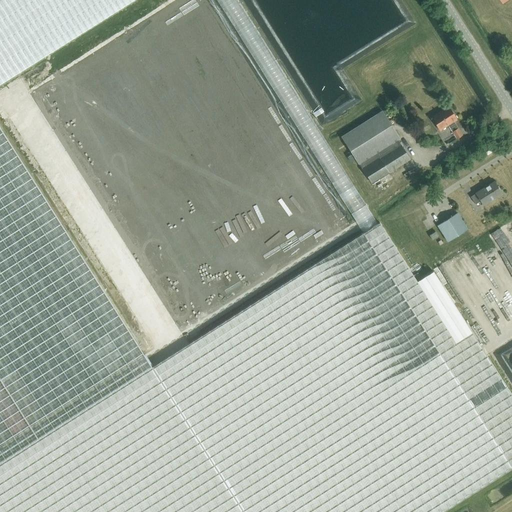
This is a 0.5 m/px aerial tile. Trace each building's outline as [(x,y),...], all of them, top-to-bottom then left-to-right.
[(0,0),(0,84),(133,0),(0,0)] [(447,108),(431,117),(440,131),(447,126),(456,140),(462,136),(453,122),(455,121),(447,108)] [(401,141),(393,128),(382,111),(354,128),(340,137),(359,167),(360,166),(398,142),(401,141)] [(0,463),(151,368),(0,129),(0,463)] [(316,135),(306,141),(355,224),(364,219),(361,214),(366,211),(320,131),(315,134),(316,135)] [(398,142),(360,166),(371,184),(409,160),(398,142)] [(482,206),(501,194),(494,182),(475,194),(470,198),(474,204),(479,201),(482,206)] [(437,226),(447,242),(467,230),(457,214),(437,226)] [(0,463),(0,511),(440,511),(511,467),(511,399),(432,273),(415,283),(378,224),(151,368),(0,463)] [(433,228),(427,233),(432,239),(438,235),(433,228)]
